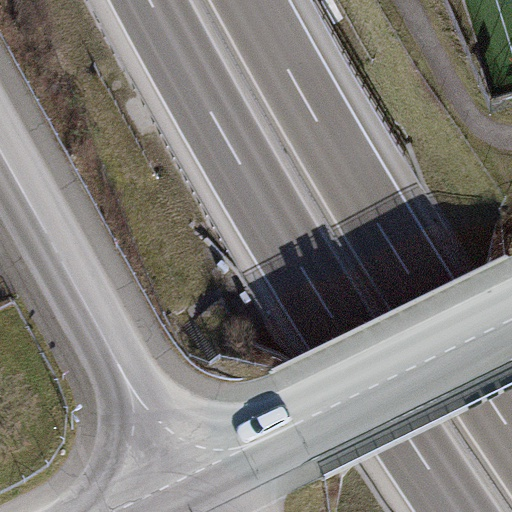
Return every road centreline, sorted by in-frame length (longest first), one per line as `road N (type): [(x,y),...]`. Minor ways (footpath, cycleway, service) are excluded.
road 1 (motorway): [(150,0),(322,303),(457,511)]
road 2 (motorway): [(511,426),(252,0)]
road 3 (residential): [(0,141),(185,478)]
road 4 (residential): [(185,478),(511,317)]
